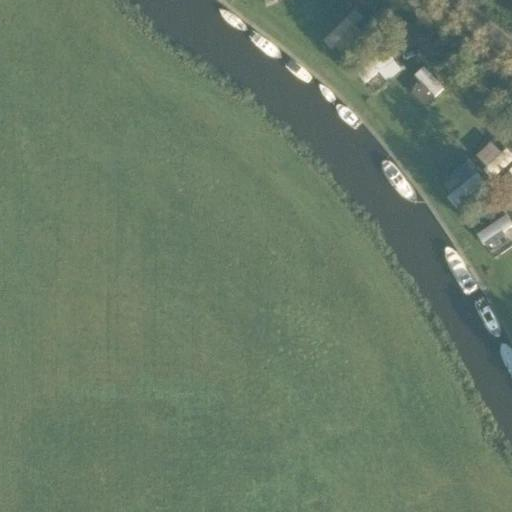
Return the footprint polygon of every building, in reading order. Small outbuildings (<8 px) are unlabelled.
[(327,39),(344,57),(366,35),(349,17),(327,39)] [(398,51),(407,45),(402,38),(393,44),(398,51)] [(387,49),(359,75),(368,84),(395,58),(387,49)] [(396,62),(381,72),(387,81),(402,71),(396,62)] [(429,66),(416,74),(423,85),(415,90),(425,106),(446,93),(429,66)] [(497,178),(511,162),(511,151),(508,147),(504,151),(493,141),(477,157),(497,178)] [(457,206),(488,183),(471,160),(456,171),(466,185),(450,196),(457,206)] [(490,243),(511,230),(511,220),(510,216),(483,231),(490,243)]
